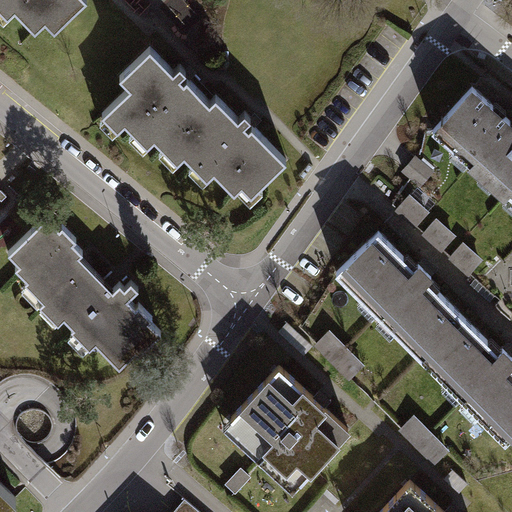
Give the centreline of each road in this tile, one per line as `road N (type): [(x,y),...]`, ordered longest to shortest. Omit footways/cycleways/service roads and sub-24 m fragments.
road 1 (residential): [(249,305),(459,16)]
road 2 (residential): [(249,305),(0,105)]
road 3 (residential): [(82,511),(143,446),(249,305)]
